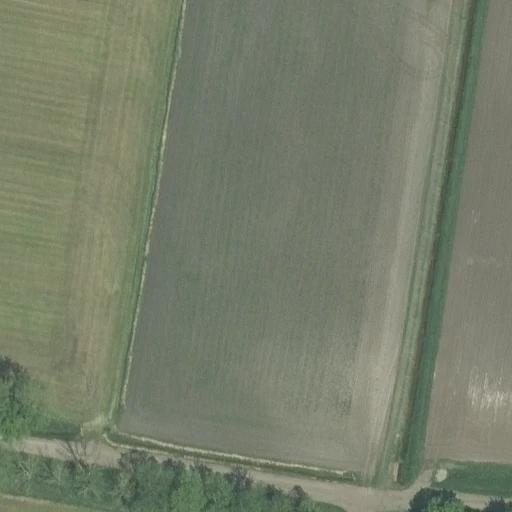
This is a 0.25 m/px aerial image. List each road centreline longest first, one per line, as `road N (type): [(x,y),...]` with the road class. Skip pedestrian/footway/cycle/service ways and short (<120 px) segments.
road 1 (track): [(374,511),(453,0)]
road 2 (track): [(511,506),(375,503),(0,438)]
